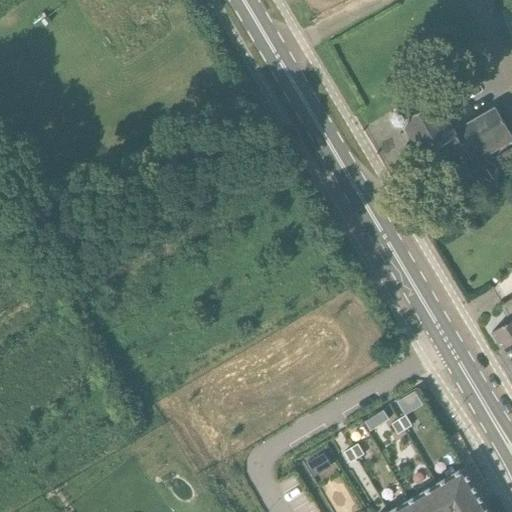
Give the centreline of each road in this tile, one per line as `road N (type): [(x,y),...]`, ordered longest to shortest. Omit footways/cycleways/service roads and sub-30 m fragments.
road 1 (primary): [(449,346),(243,0)]
road 2 (residential): [(449,346),(267,455),(260,474),(280,511)]
road 3 (primary): [(511,450),(449,346)]
